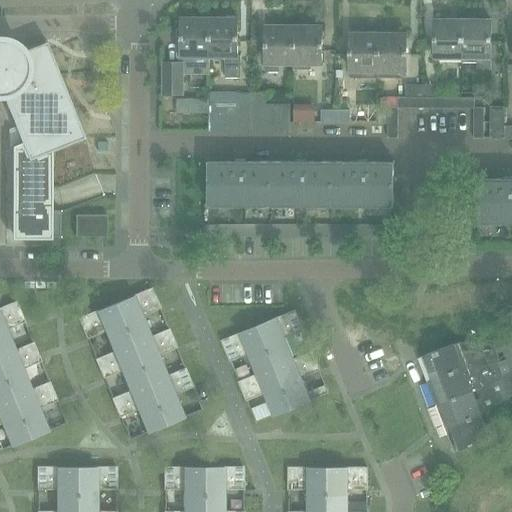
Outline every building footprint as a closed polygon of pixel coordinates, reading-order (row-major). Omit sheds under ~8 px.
[(197,18),(181,18),(181,42),(178,42),(177,62),(163,62),(163,94),(183,94),(183,71),(188,71),(192,69),(192,63),(209,64),(209,56),(210,22),(197,22),(197,18)] [(222,22),(210,22),(209,56),(225,57),(225,78),(241,78),(241,55),(238,55),(238,18),(222,18),(222,22)] [(434,20),(434,40),(434,57),(450,57),(450,53),(462,53),(463,23),(450,23),(450,20),(434,20)] [(475,23),(463,23),(462,53),(475,53),(475,58),(477,58),(477,68),(491,69),(491,58),(491,20),(475,20),(475,23)] [(266,26),(266,46),(266,73),(280,73),(280,66),(294,66),(294,29),(282,29),(282,26),(266,26)] [(306,29),(294,29),(294,66),(294,70),(311,70),(311,66),(322,66),(322,26),(306,26),(306,29)] [(350,33),(350,53),(350,78),(378,78),(378,37),(366,37),(366,33),(350,33)] [(391,37),(378,37),(378,78),(406,78),(406,33),(391,33),(391,37)] [(51,200),(51,188),(51,151),(81,139),(84,137),(46,41),(23,50),(21,47),(17,43),(13,41),(9,39),(4,38),(0,37),(0,93),(2,94),(22,144),(14,147),(14,236),(60,237),(60,211),(51,211),(51,200)] [(406,98),(413,98),(420,98),(420,85),(406,85),(406,98)] [(434,85),(420,85),(420,98),(421,98),(428,98),(434,98),(434,85)] [(240,104),(251,104),(252,104),(252,93),(237,93),(237,104),(240,104)] [(266,94),(252,93),(252,104),(264,104),(266,104),(266,94)] [(398,98),(398,107),(398,108),(406,108),(406,98),(398,98)] [(213,104),(213,115),(213,131),(227,131),(227,104),(213,104)] [(240,104),(237,104),(227,104),(227,131),(239,131),(240,104)] [(251,104),(240,104),(239,131),(251,131),(251,104)] [(264,104),(252,104),(251,104),(251,131),(263,131),(264,104)] [(276,104),(266,104),(264,104),(263,131),(276,131),(276,104)] [(289,104),(276,104),(276,131),(289,131),(289,122),(289,104)] [(504,126),(504,106),(490,106),(490,138),(504,138),(504,126)] [(336,111),(322,111),(321,122),(336,123),(336,111)] [(350,111),(336,111),(336,123),(350,123),(350,111)] [(236,162),(209,161),(209,205),(210,205),(210,200),(269,200),(269,162),(245,162),(245,159),(236,159),(236,162)] [(297,162),(269,162),(269,200),(330,200),(331,162),(306,162),(306,160),(297,160),(297,162)] [(357,162),(331,162),(330,200),(392,201),(392,206),(393,206),(394,166),(394,162),(367,162),(367,160),(357,160),(357,162)] [(504,179),(484,179),(478,179),(477,222),(479,222),(479,217),(511,217),(511,176),(504,177),(504,179)] [(86,237),(99,237),(103,237),(107,237),(107,215),(81,215),(75,215),(75,236),(81,237),(86,237)] [(129,299),(116,304),(132,344),(151,336),(142,315),(160,308),(152,288),(129,298),(129,299)] [(0,355),(15,350),(6,328),(24,321),(16,302),(0,308),(0,355)] [(132,344),(116,304),(102,310),(102,309),(79,318),(87,338),(105,330),(113,352),(132,344)] [(273,321),(259,326),(275,366),(294,358),(285,337),(303,330),(295,311),(272,320),(273,321)] [(275,366),(259,326),(246,332),(245,331),(223,340),(231,360),(248,353),(257,374),(275,366)] [(168,329),(151,336),(132,344),(148,383),(167,375),(158,354),(176,347),(168,329)] [(511,334),(499,340),(503,350),(511,346),(511,334)] [(33,342),(15,350),(0,355),(0,365),(13,397),(31,389),(23,368),(40,361),(37,354),(33,342)] [(494,343),(454,342),(455,344),(424,356),(421,357),(421,358),(422,357),(424,365),(428,372),(430,371),(433,379),(465,368),(501,360),(494,343)] [(148,383),(132,344),(113,352),(96,359),(103,377),(121,370),(130,391),(148,383)] [(511,357),(511,346),(503,350),(507,359),(507,360),(511,357)] [(312,351),(294,358),(275,366),(292,407),(306,401),(306,402),(311,400),(302,376),(319,369),(312,351)] [(507,359),(501,360),(465,368),(433,379),(430,380),(430,381),(434,380),(437,387),(434,388),(436,396),(440,402),(473,390),(511,375),(511,372),(511,370),(507,360),(507,359)] [(0,401),(13,397),(0,365),(0,401)] [(292,407),(275,366),(257,374),(239,381),(247,399),(264,392),(274,415),(279,413),(279,412),(292,407)] [(184,368),(167,375),(148,383),(165,424),(178,418),(179,419),(184,417),(174,394),(192,386),(184,368)] [(511,375),(473,390),(440,402),(439,403),(439,404),(440,404),(442,411),(446,418),(448,417),(451,425),(482,414),(506,398),(511,394),(511,375)] [(49,382),(31,389),(13,397),(29,437),(43,432),(49,430),(39,407),(56,400),(49,382)] [(165,424),(148,383),(130,391),(112,398),(120,416),(137,409),(147,432),(152,430),(152,429),(165,424)] [(13,397),(0,401),(0,423),(1,422),(11,446),(16,443),(29,437),(13,397)] [(511,407),(506,398),(482,414),(451,425),(448,426),(448,427),(452,426),(455,434),(452,435),(454,442),(458,449),(457,449),(457,450),(460,449),(491,437),(487,427),(499,422),(506,417),(511,424),(511,423),(511,407)] [(57,488),(57,511),(77,511),(77,468),(62,468),(62,467),(38,467),(38,488),(57,488)] [(91,468),(77,468),(77,511),(97,511),(97,488),(116,488),(116,467),(91,467),(91,468)] [(183,488),(183,511),(204,511),(204,468),(189,468),(189,467),(165,467),(165,485),(165,488),(183,488)] [(218,468),(204,468),(204,511),(224,511),(224,488),(243,488),(243,467),(218,468)] [(308,488),(308,511),(328,511),(328,468),(314,468),(314,467),(289,467),(289,488),(308,488)] [(343,468),(328,468),(328,511),(348,511),(348,488),(367,488),(367,467),(343,467),(343,468)]
